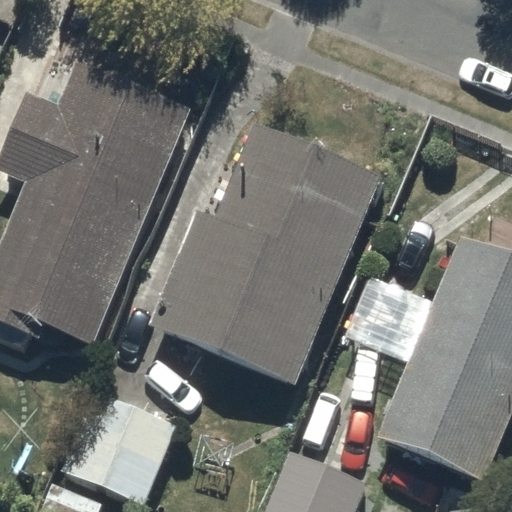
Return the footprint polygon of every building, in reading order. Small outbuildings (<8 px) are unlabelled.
[(45,329),(94,349),(191,112),(75,65),(57,107),(27,95),(0,161),(0,175),(26,186),(0,249),(0,325),(40,341),(45,329)] [(150,329),(296,389),(382,180),(253,128),(214,222),(197,215),(150,329)] [(511,262),(461,242),(378,442),(484,486),(511,420),(511,262)] [(95,395),(61,475),(145,510),(178,430),(95,395)] [(266,511),(357,511),(368,487),(290,456),(266,511)] [(99,511),(51,493),(43,511),(99,511)]
